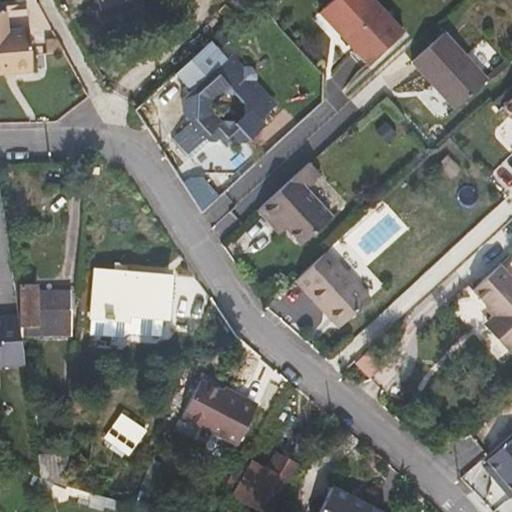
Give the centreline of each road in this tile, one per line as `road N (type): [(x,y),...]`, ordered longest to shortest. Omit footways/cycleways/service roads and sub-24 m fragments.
road 1 (residential): [(464,511),(243,312),(146,168),(120,145),(0,143)]
road 2 (unknown): [(324,385),(511,206)]
road 3 (unknown): [(191,236),(355,88)]
road 4 (unknown): [(112,144),(111,121),(65,11)]
